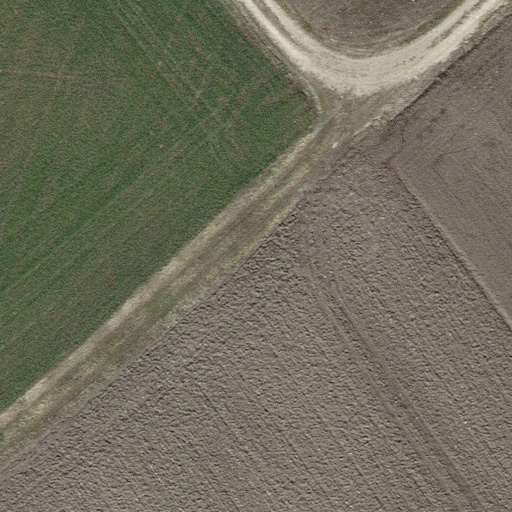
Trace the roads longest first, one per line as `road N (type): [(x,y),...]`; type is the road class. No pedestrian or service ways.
road 1 (track): [(358,116),(105,354),(0,439)]
road 2 (track): [(262,0),(358,116),(487,0)]
